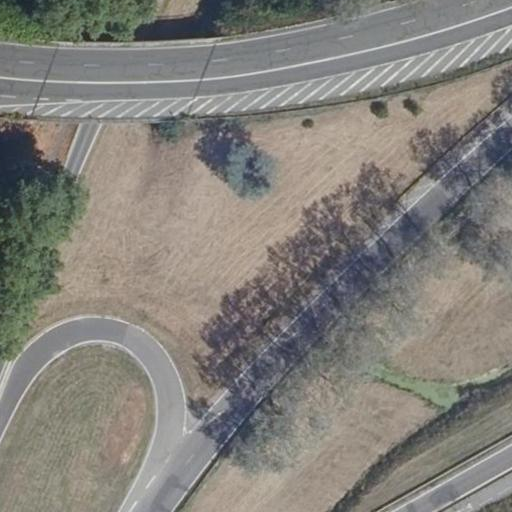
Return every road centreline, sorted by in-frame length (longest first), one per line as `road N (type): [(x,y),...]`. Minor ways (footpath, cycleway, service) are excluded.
road 1 (primary): [(155,502),(340,287),(511,129)]
road 2 (secondary): [(8,90),(199,91),(394,54),(511,18)]
road 3 (secondary): [(480,0),(330,44),(208,62),(0,60)]
road 4 (primary): [(146,0),(0,362)]
road 5 (primary): [(155,502),(172,407),(159,366),(128,337),(90,329),(44,348),(26,366),(0,425)]
